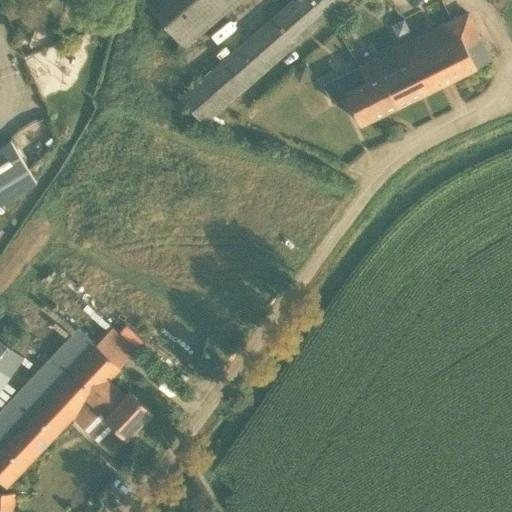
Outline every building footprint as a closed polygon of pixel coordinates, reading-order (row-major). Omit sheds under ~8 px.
[(143,0),(185,48),(240,0),(143,0)] [(204,123),(345,0),(290,0),(181,95),(204,123)] [(382,114),(492,60),(468,13),(380,57),(359,67),(382,114)] [(382,114),(359,67),(339,77),(321,85),(330,104),(346,96),(361,125),(382,114)] [(0,205),(38,183),(11,139),(0,146),(0,205)] [(196,280),(164,321),(190,341),(222,300),(222,299),(208,288),(222,270),(184,241),(169,259),(196,280)] [(36,259),(12,291),(61,326),(84,294),(36,259)] [(0,340),(0,392),(24,357),(0,340)] [(120,370),(116,366),(94,345),(0,443),(0,480),(6,487),(72,417),(89,400),(127,438),(151,412),(134,396),(129,400),(109,381),(120,370)] [(0,492),(0,511),(12,511),(14,493),(0,492)]
